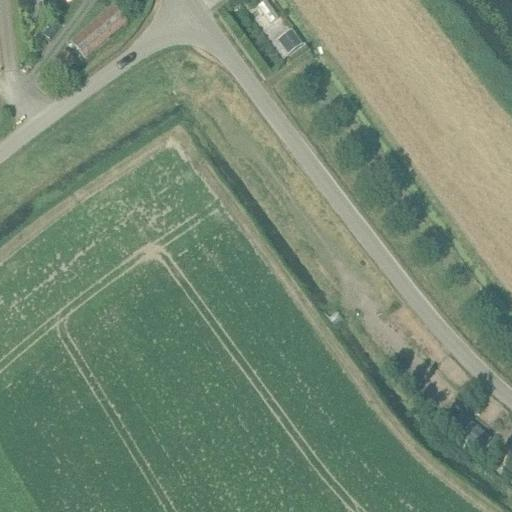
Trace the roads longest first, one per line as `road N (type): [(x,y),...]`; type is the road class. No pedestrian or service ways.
road 1 (unclassified): [(511,401),(421,310),(192,10)]
road 2 (unclassified): [(38,123),(192,10)]
road 3 (residential): [(38,123),(12,91),(1,0)]
